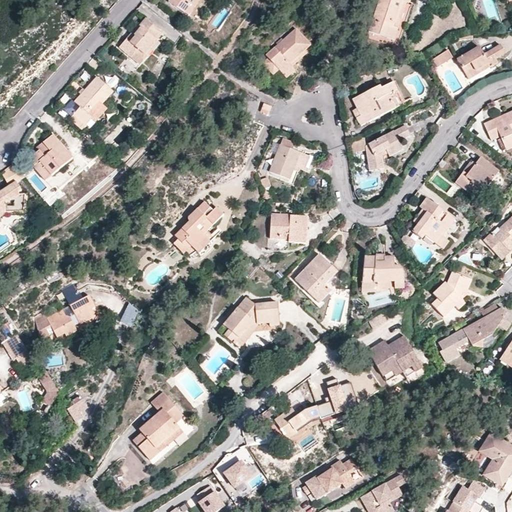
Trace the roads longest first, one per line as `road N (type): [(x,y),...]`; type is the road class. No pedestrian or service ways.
road 1 (track): [(0,269),(160,133),(260,0)]
road 2 (residential): [(132,511),(233,441),(250,415),(309,367),(399,321)]
road 3 (residential): [(336,133),(344,204),(381,218),(460,116),(511,87)]
road 4 (residential): [(0,145),(129,0)]
